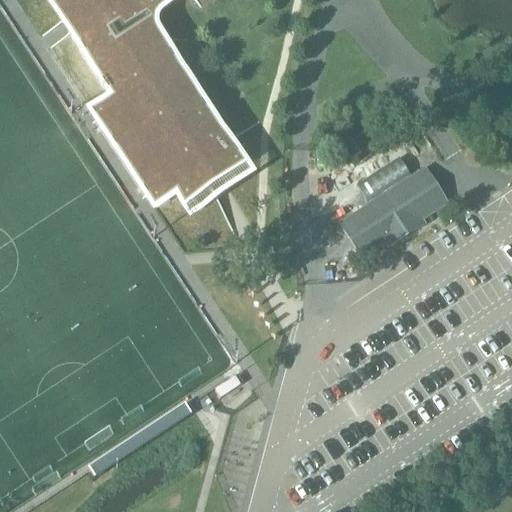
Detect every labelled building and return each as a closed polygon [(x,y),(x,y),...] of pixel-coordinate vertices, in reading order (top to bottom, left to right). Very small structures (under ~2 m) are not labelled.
[(50,0),(47,2),(117,108),(167,184),(184,208),(246,168),(158,33),(157,32),(156,31),(156,30),(156,28),(155,27),(155,26),(155,24),(155,23),(156,22),(156,20),(156,19),(157,18),(157,17),(158,16),(159,15),(160,14),(161,13),(176,0),(50,0)] [(117,108),(94,123),(145,199),(167,184),(117,108)] [(352,162),(361,156),(349,137),(340,143),(352,162)] [(400,160),(356,187),(368,206),(411,178),(400,160)] [(368,206),(338,225),(362,261),(385,246),(389,250),(425,226),(422,222),(447,206),(423,170),(411,178),(368,206)] [(234,383),(200,404),(211,422),(245,400),(234,383)]
